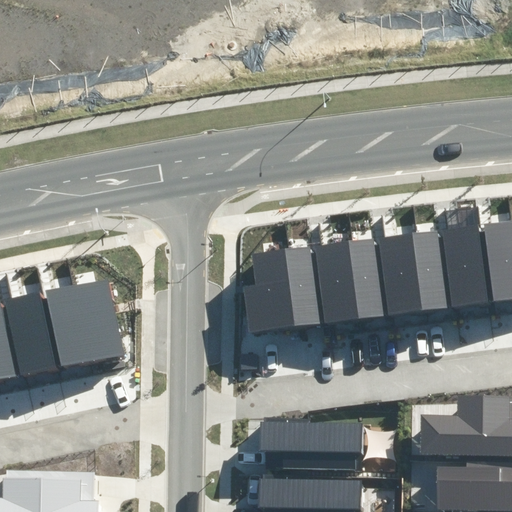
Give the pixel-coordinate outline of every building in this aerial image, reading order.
[(511,221),(485,224),(494,302),(511,299),(511,221)] [(477,225),(441,230),(452,307),(488,302),(477,225)] [(437,230),(412,234),(422,311),(447,308),(437,230)] [(412,234),(378,239),(388,316),(422,311),(412,234)] [(374,238),(348,242),(359,319),(384,316),(374,238)] [(348,242),(314,246),(324,324),(359,319),(348,242)] [(310,246),(285,249),(296,327),(320,323),(310,246)] [(255,286),(243,287),(249,333),(296,327),(285,249),(251,253),(255,286)] [(107,278),(78,284),(95,363),(123,357),(107,278)] [(95,363),(78,284),(46,291),(63,370),(95,363)] [(42,292),(5,300),(21,379),(58,371),(42,292)] [(1,299),(0,299),(0,382),(19,378),(1,299)] [(430,417),(430,450),(511,451),(511,417),(511,418),(511,401),(511,399),(464,399),(463,417),(430,417)] [(264,422),(260,422),(260,451),(283,451),(283,469),(354,469),(354,452),(361,452),(361,423),(311,422),(311,417),(264,417),(264,422)] [(447,468),(446,505),(511,505),(511,461),(470,461),(470,468),(447,468)] [(3,497),(0,496),(0,511),(101,511),(101,499),(98,499),(99,472),(8,471),(8,477),(3,477),(3,497)] [(263,479),(259,479),(259,507),(282,507),(282,511),(353,511),(354,509),(360,509),(361,480),(305,479),(305,476),(263,475),(263,479)]
